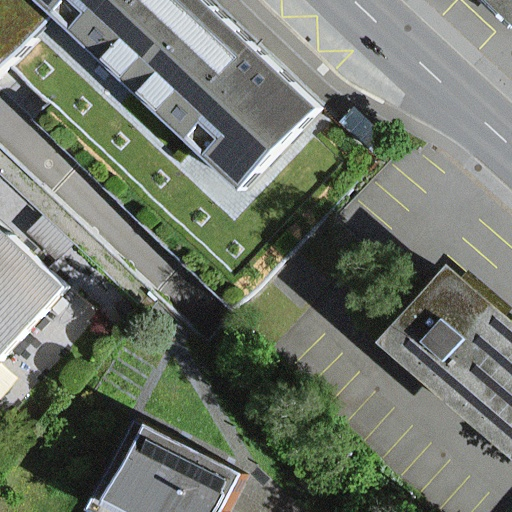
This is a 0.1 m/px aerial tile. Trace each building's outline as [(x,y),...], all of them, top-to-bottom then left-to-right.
[(0,0),(0,64),(16,81),(73,20),(58,0),(0,0)] [(60,0),(138,81),(214,1),(213,0),(60,0)] [(511,30),(511,0),(474,0),(509,34),(511,30)] [(316,96),(214,1),(138,81),(245,171),(316,96)] [(138,81),(73,20),(16,81),(80,142),(138,81)] [(245,171),(138,81),(80,142),(237,282),(368,141),(316,96),(245,171)] [(0,356),(55,303),(0,246),(0,356)] [(511,299),(483,275),(414,355),(495,423),(511,437),(511,299)] [(209,511),(223,484),(135,440),(99,511),(209,511)]
